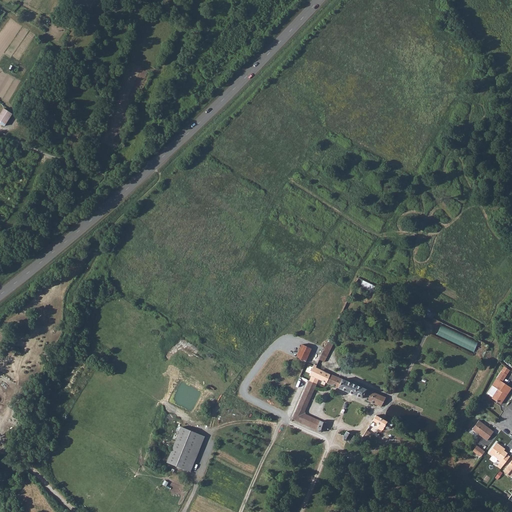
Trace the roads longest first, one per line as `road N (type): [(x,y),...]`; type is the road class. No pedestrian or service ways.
road 1 (secondary): [(0,296),(173,147),(318,0)]
road 2 (track): [(281,424),(331,309),(360,269),(468,312),(492,343),(511,352)]
road 3 (residential): [(511,505),(372,430)]
